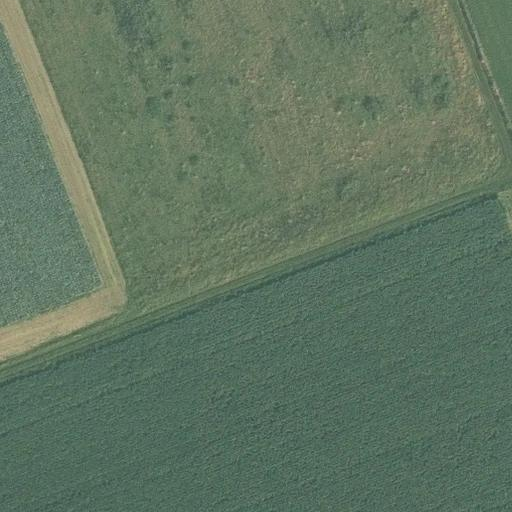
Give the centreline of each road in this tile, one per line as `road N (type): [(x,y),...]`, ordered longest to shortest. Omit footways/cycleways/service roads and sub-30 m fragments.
road 1 (track): [(511,178),(0,374)]
road 2 (track): [(451,0),(511,156)]
